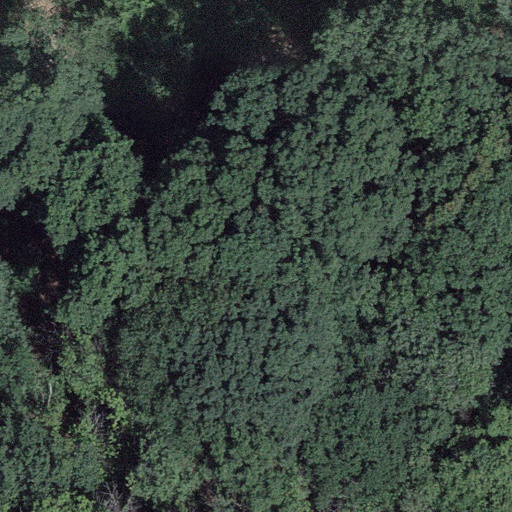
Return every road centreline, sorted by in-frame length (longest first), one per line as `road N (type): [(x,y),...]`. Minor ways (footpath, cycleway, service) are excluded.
road 1 (track): [(221,113),(0,93)]
road 2 (track): [(431,141),(380,112),(221,113)]
